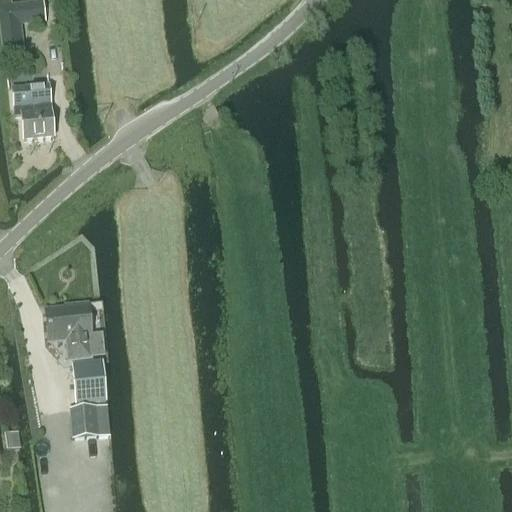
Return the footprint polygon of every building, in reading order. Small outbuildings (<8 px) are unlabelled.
[(42,4),(23,6),(26,29),(45,27),(42,4)] [(0,8),(0,44),(1,54),(23,51),(20,29),(18,6),(10,7),(0,8)] [(21,89),(10,90),(12,111),(23,110),(24,116),(19,117),(22,144),(51,141),(49,114),(45,114),(45,107),(48,107),(46,86),(21,88),(21,89)] [(70,310),(45,313),(48,343),(66,341),(68,361),(88,360),(86,340),(88,339),(85,306),(70,307),(70,310)] [(75,406),(105,403),(101,363),(71,366),(75,406)] [(70,412),(74,442),(98,439),(94,409),(70,412)]
